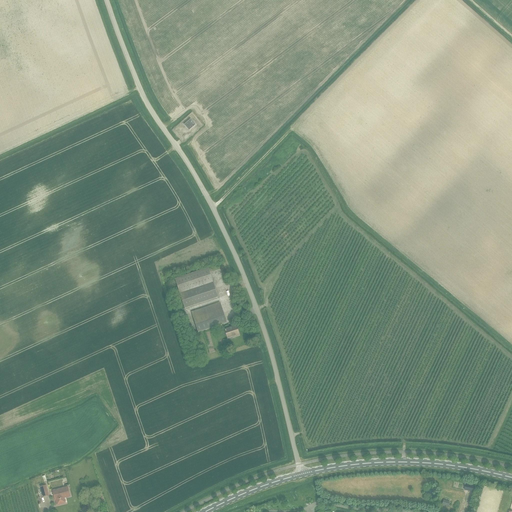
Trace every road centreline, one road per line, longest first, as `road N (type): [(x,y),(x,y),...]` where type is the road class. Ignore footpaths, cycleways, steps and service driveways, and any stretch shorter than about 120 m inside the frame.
road 1 (tertiary): [(301,475),(258,307),(215,204),(147,102),(108,0)]
road 2 (secondary): [(511,478),(412,463),(301,475)]
